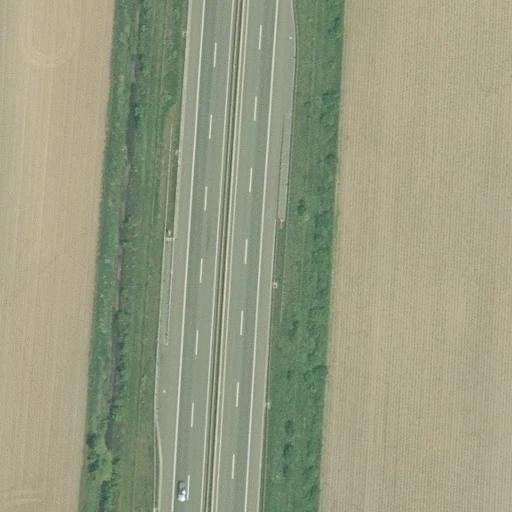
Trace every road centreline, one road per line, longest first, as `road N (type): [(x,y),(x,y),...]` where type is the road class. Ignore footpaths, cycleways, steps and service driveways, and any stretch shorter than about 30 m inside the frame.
road 1 (motorway): [(222,0),(187,511)]
road 2 (motorway): [(232,511),(265,0)]
